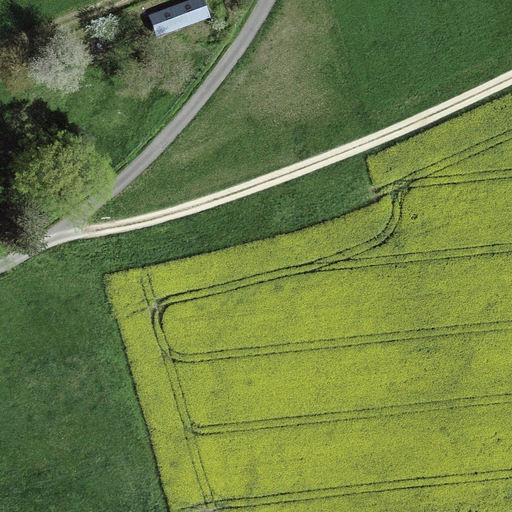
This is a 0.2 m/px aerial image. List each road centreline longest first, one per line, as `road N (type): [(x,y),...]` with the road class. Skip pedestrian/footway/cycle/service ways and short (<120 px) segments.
road 1 (track): [(511,76),(329,157),(175,211),(45,237)]
road 2 (track): [(0,262),(144,159),(264,0)]
